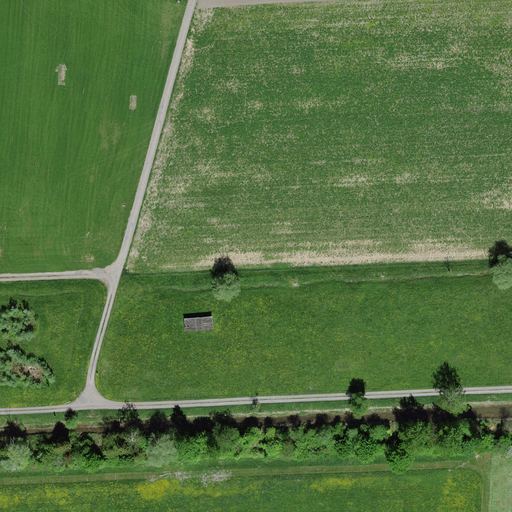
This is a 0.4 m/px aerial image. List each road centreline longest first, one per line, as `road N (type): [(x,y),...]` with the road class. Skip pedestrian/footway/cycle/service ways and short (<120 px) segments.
road 1 (track): [(511,388),(86,404)]
road 2 (track): [(191,0),(86,404)]
